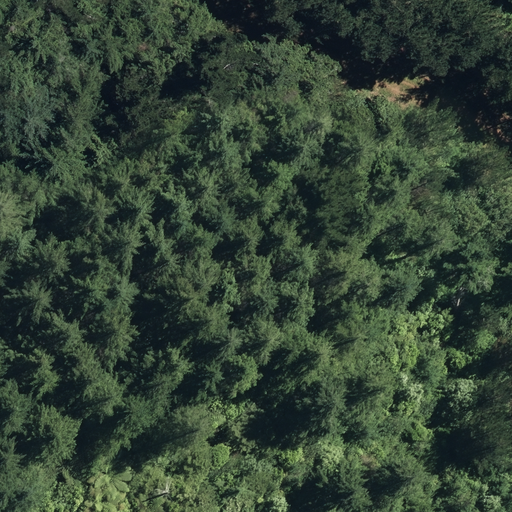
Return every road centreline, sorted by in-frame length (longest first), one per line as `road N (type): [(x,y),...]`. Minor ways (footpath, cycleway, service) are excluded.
road 1 (track): [(511,172),(336,85),(230,0)]
road 2 (track): [(361,0),(424,51),(511,76)]
